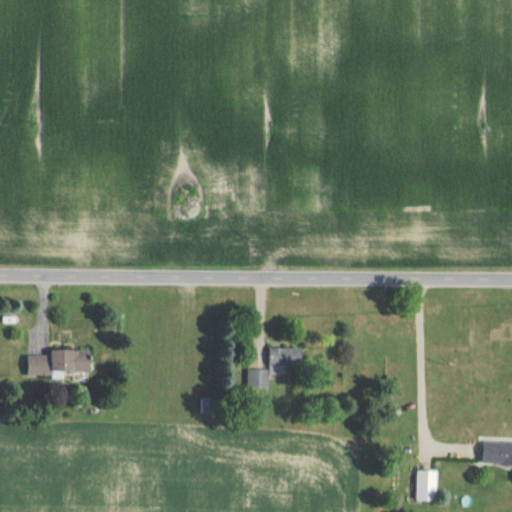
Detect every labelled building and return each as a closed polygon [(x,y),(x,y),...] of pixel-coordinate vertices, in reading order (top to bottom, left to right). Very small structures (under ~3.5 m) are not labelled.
[(265,370),(297,370),(297,352),(265,352),(265,370)] [(85,377),(85,353),(46,354),(46,359),(23,359),(23,377),(85,377)] [(264,393),(264,374),(243,374),(243,393),(264,393)] [(511,446),(477,447),(477,469),(511,468),(511,446)] [(412,505),(432,505),(432,475),(412,475),(412,505)]
